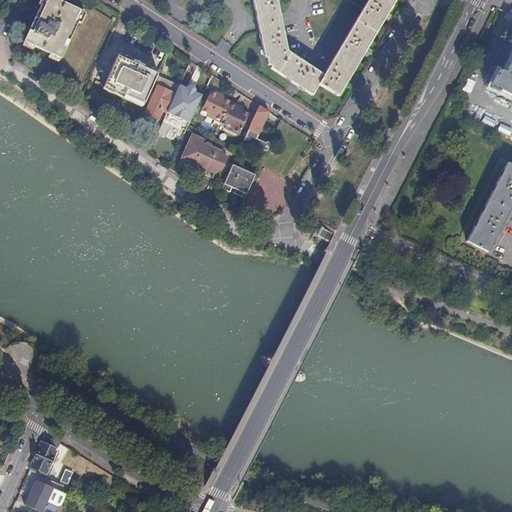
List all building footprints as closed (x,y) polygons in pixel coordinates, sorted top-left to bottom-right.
[(69,8),(51,0),(44,0),(24,44),(60,61),(73,33),(76,28),(82,14),(69,8)] [(286,54),(275,0),(252,0),(261,42),(265,59),(266,59),(268,66),(271,69),(271,70),(312,97),(318,86),(338,98),(376,33),(396,0),(369,0),(324,78),(302,64),(286,54)] [(511,37),(509,44),(511,45),(511,57),(503,75),(498,72),(490,88),(498,92),(498,93),(511,99),(511,37)] [(157,77),(117,59),(105,87),(145,105),(153,86),(157,77)] [(174,99),(180,87),(157,77),(153,86),(158,88),(146,115),(159,121),(163,112),(167,114),(174,99)] [(190,124),(202,97),(196,94),(194,93),(187,90),(186,89),(180,87),(174,99),(167,114),(174,118),(173,119),(182,123),(183,121),(190,124)] [(240,137),(249,116),(243,113),(236,110),(238,107),(231,104),(224,101),(217,97),(219,94),(212,91),(202,112),(208,115),(207,118),(221,124),(228,127),(226,130),(240,137)] [(261,131),(269,114),(260,108),(250,129),(253,130),(254,127),(261,131)] [(269,140),(259,135),(261,131),(254,127),(253,130),(250,129),(244,142),(267,153),(273,140),(270,138),(269,140)] [(227,156),(215,150),(214,152),(211,150),(211,149),(211,147),(210,145),(208,144),(206,145),(204,145),(204,147),(201,146),(203,142),(193,137),(187,148),(191,150),(188,158),(189,162),(195,165),(193,170),(204,175),(204,173),(213,177),(217,168),(221,169),(227,156)] [(511,167),(507,165),(467,242),(488,253),(499,231),(502,233),(503,230),(505,228),(501,226),(511,204),(511,167)] [(247,196),(256,177),(233,166),(223,189),(230,192),(232,189),(247,196)] [(247,196),(232,189),(230,192),(246,199),(247,196)] [(187,211),(183,208),(176,218),(180,221),(187,211)] [(326,244),(331,237),(320,231),(316,239),(326,244)] [(213,244),(220,233),(217,232),(210,242),(213,244)] [(41,444),(30,469),(45,476),(59,445),(53,441),(41,444)] [(73,474),(65,471),(60,482),(67,486),(73,474)] [(66,496),(35,482),(23,508),(32,511),(42,511),(45,505),(59,511),(66,496)]
